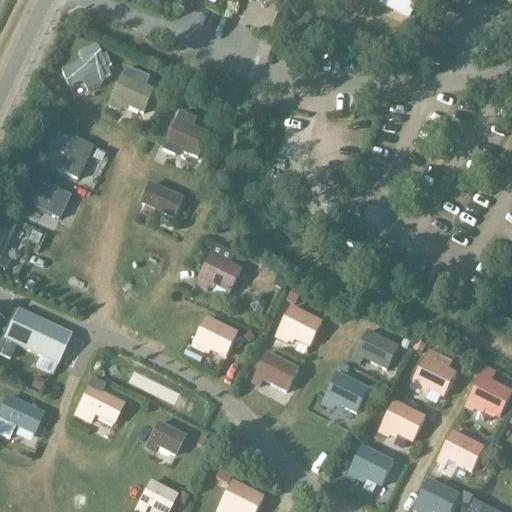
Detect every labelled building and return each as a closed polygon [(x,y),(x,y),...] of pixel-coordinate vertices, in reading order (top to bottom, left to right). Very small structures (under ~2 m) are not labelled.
[(291,0),(293,1),(293,0),(365,0),(409,22),(419,0),(291,0)] [(81,64),(63,72),(69,88),(81,83),(85,93),(99,87),(103,79),(102,75),(101,74),(107,71),(106,68),(110,66),(106,56),(101,57),(98,50),(96,48),(78,56),(81,64)] [(113,102),(109,109),(116,112),(119,105),(143,115),(153,92),(145,88),(149,80),(137,75),(137,76),(126,71),(113,102)] [(179,114),(162,152),(174,157),(177,151),(196,160),(207,136),(192,129),(195,121),(179,114)] [(70,140),(55,172),(77,182),(92,150),(70,140)] [(142,216),(151,220),(154,213),(173,222),(183,200),(149,185),(139,207),(145,209),(142,216)] [(37,203),(34,211),(58,222),(69,199),(49,190),(42,205),(37,203)] [(9,264),(1,260),(15,229),(0,222),(0,268),(6,271),(9,264)] [(229,296),(241,273),(228,267),(233,258),(215,249),(199,281),(229,296)] [(288,343),(292,345),(294,341),(310,349),(322,326),(291,310),(276,340),(286,346),(288,343)] [(0,357),(9,362),(15,348),(37,358),(32,368),(51,377),(56,367),(57,368),(70,339),(16,314),(10,327),(0,322),(0,357)] [(203,355),(207,357),(210,352),(226,360),(238,337),(206,322),(190,355),(201,360),(203,355)] [(353,365),(359,368),(362,361),(387,373),(399,350),(368,335),(353,365)] [(430,353),(426,362),(410,392),(419,397),(420,394),(427,397),(429,393),(445,401),(458,375),(448,370),(451,364),(430,353)] [(252,386),(259,389),(262,383),(286,395),(298,372),(267,356),(252,386)] [(473,411),(482,416),(484,412),(500,420),(511,397),(490,386),(495,377),(485,372),(466,411),(472,414),(473,411)] [(334,409),(339,411),(340,408),(357,416),(368,392),(337,377),(322,409),(332,414),(334,409)] [(72,418),(90,426),(93,418),(112,427),(121,408),(99,398),(104,387),(91,380),(72,418)] [(0,437),(8,441),(15,428),(33,437),(41,418),(15,406),(16,404),(6,399),(0,411),(0,437)] [(426,421),(395,406),(379,436),(387,440),(389,438),(395,441),(398,437),(414,445),(426,421)] [(183,440),(156,427),(143,452),(152,456),(155,450),(173,459),(183,440)] [(444,467),(453,472),(456,467),(472,474),(484,451),(453,435),(438,466),(443,469),(444,467)] [(354,481),(364,486),(366,481),(382,490),(394,466),(363,450),(348,480),(353,483),(354,481)] [(451,511),(458,499),(428,484),(414,511),(451,511)] [(168,511),(175,500),(148,486),(135,511),(144,511),(147,508),(155,511),(168,511)] [(257,511),(263,500),(233,486),(220,511),(257,511)]
